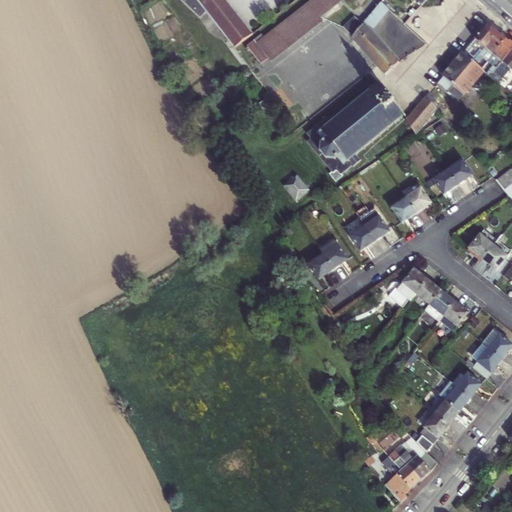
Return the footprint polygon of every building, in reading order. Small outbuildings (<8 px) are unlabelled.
[(203,21),(209,16),(237,51),(255,36),(227,0),(185,0),(183,3),(203,21)] [(316,0),(276,32),(290,51),(325,23),(322,19),(342,3),(339,0),(316,0)] [(357,0),(354,4),(360,10),(367,0),(357,0)] [(423,0),(419,6),(422,9),(430,0),(423,0)] [(371,34),(389,12),(382,6),(364,27),(354,41),(376,67),(385,78),(396,68),(398,67),(371,34)] [(359,19),(345,29),(354,41),(364,27),(359,19)] [(484,53),(498,36),(492,30),(486,31),(463,58),(473,67),(474,65),(484,53)] [(276,32),(258,46),(270,60),(273,64),(290,51),(276,32)] [(507,43),(498,36),(484,53),(474,65),(478,67),(482,61),(485,63),(490,57),(493,60),(507,43)] [(255,42),(247,48),(261,67),(270,60),(258,46),(255,42)] [(511,55),(511,47),(507,43),(493,60),(481,74),(485,77),(490,81),(492,79),(511,55)] [(490,81),(501,91),(505,86),(502,83),(509,74),(511,76),(511,55),(492,79),(490,81)] [(439,114),(440,115),(452,105),(447,99),(454,92),(464,100),(485,77),(481,74),(473,67),(463,58),(436,90),(445,98),(435,106),(428,100),(425,103),(439,114)] [(370,150),(369,148),(376,142),(377,144),(379,142),(378,141),(382,137),(384,138),(385,137),(384,136),(390,131),(391,133),(392,131),(391,130),(397,125),(398,126),(400,125),(398,124),(404,119),(405,121),(407,119),(398,109),(399,107),(387,93),(386,94),(378,85),(376,86),(378,88),(372,92),(371,91),(369,92),(370,94),(365,99),(363,97),(362,98),(363,100),(356,105),(355,104),(354,105),(355,107),(350,111),(348,109),(347,110),(348,112),(342,118),(340,116),(339,117),(340,119),(333,125),(332,123),(330,124),(327,121),(310,135),(314,140),(310,144),(336,175),(340,171),(345,176),(355,168),(356,169),(365,161),(363,160),(362,161),(359,158),(361,157),(360,156),(367,150),(368,151),(370,150)] [(406,126),(417,137),(419,136),(439,114),(425,103),(406,126)] [(463,163),(449,173),(458,187),(473,177),(463,163)] [(346,177),(345,176),(340,171),(336,175),(334,177),(339,183),(346,177)] [(511,172),(511,171),(496,182),(505,193),(511,187),(511,172)] [(458,187),(449,173),(434,183),(444,198),(458,187)] [(288,189),(299,202),(311,192),(299,178),(288,189)] [(418,187),(403,197),(406,202),(421,192),(418,187)] [(416,216),(431,206),(421,192),(406,202),(416,216)] [(392,211),(402,226),(416,216),(406,202),(392,211)] [(374,245),(389,235),(375,214),(360,224),(365,230),(374,245)] [(346,233),(350,240),(365,230),(360,224),(346,233)] [(350,240),(360,254),(374,245),(365,230),(350,240)] [(482,235),(478,240),(491,251),(495,246),(482,235)] [(478,240),(467,254),(480,264),(491,251),(478,240)] [(332,243),(318,253),(322,259),(332,273),(347,263),(332,243)] [(509,257),(495,246),(491,251),(505,262),(509,257)] [(491,251),(480,264),(494,276),(505,262),(491,251)] [(318,283),(332,273),(322,259),(308,269),(318,283)] [(415,297),(425,284),(411,273),(395,293),(409,305),(415,297)] [(439,296),(425,284),(415,297),(429,309),(439,296)] [(438,324),(442,319),(452,306),(439,296),(429,309),(424,315),(437,326),(438,324)] [(466,318),(452,306),(442,319),(438,324),(452,335),(466,318)] [(336,324),(329,329),(336,340),(343,335),(336,324)] [(492,335),(482,348),(487,352),(500,363),(511,350),(492,335)] [(476,366),(490,376),(500,363),(487,352),(482,348),(474,358),(479,362),(476,366)] [(485,382),(490,376),(476,366),(472,371),(485,382)] [(470,401),(481,388),(462,372),(451,386),(470,401)] [(439,397),(459,414),(470,401),(451,386),(450,384),(439,397)] [(429,410),(436,416),(449,427),(459,414),(439,397),(429,410)] [(449,427),(436,416),(425,429),(438,440),(449,427)] [(421,437),(414,446),(424,454),(426,456),(433,447),(421,437)] [(395,453),(405,445),(404,443),(400,447),(398,444),(392,450),(395,453)] [(395,453),(421,481),(432,471),(421,458),(419,459),(405,445),(395,453)] [(386,486),(401,503),(408,497),(406,495),(421,481),(395,453),(385,463),(397,476),(386,486)] [(437,465),(426,456),(424,454),(421,458),(432,471),(437,465)]
